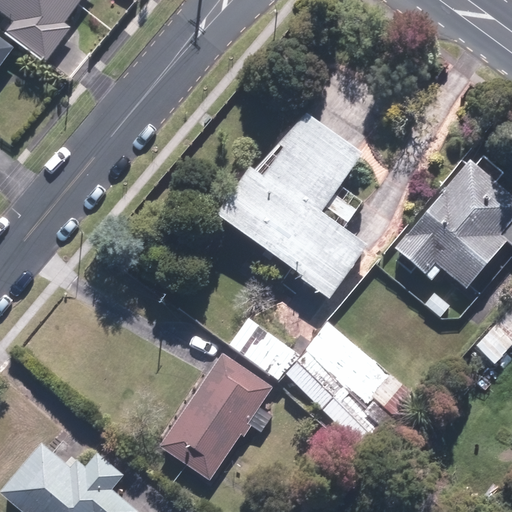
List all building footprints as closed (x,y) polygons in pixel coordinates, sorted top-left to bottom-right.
[(1,39),(41,68),(68,32),(62,28),(82,0),(0,0),(0,22),(9,29),(1,39)] [(0,67),(10,53),(0,45),(0,67)] [(243,176),(208,226),(324,307),(365,250),(340,233),(358,206),(337,191),(359,161),(299,119),(254,183),(243,176)] [(475,153),(387,255),(425,288),(436,274),(461,295),(504,246),(511,253),(511,201),(494,186),(502,177),(475,153)] [(451,307),(434,291),(420,306),(438,322),(451,307)] [(511,304),(477,345),(495,363),(511,344),(511,304)] [(300,356),(249,317),(230,344),(279,379),(300,356)] [(334,326),(283,378),(365,458),(416,406),(334,326)] [(158,446),(210,481),(241,434),(244,436),(251,426),(262,433),(274,416),(260,407),(274,386),(222,351),(158,446)] [(36,449),(0,492),(0,505),(8,511),(131,511),(109,494),(121,479),(91,454),(71,478),(36,449)]
